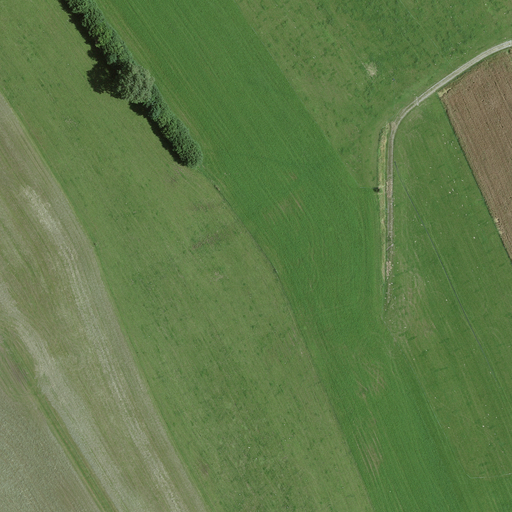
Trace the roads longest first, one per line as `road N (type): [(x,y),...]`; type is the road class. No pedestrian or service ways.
road 1 (track): [(332,373),(369,356),(385,332),(392,134),(400,117),(511,44)]
road 2 (track): [(112,511),(51,405)]
